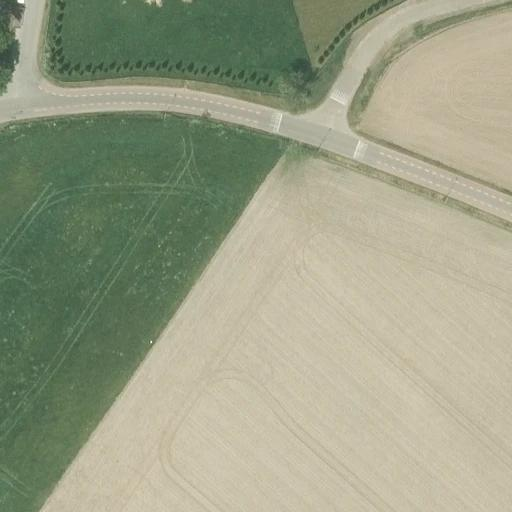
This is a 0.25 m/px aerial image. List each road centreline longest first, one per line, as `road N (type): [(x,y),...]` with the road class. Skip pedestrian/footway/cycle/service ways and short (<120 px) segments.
road 1 (tertiary): [(322,138),(167,100),(98,98),(16,109)]
road 2 (unclassified): [(322,138),(349,76),(377,38),(409,15),(461,0)]
road 3 (tertiary): [(511,210),(322,138)]
